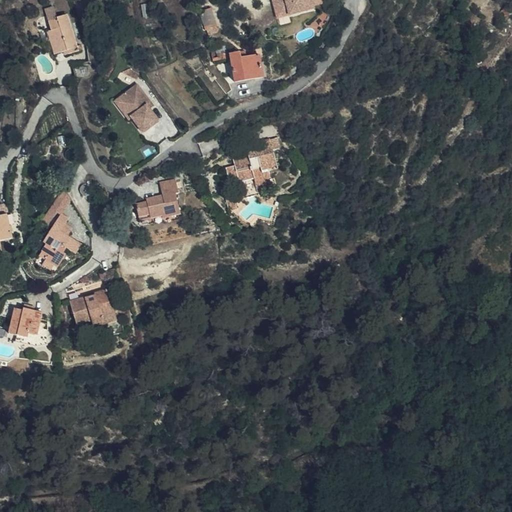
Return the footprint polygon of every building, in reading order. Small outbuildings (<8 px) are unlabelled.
[(276,0),(272,0),(278,19),(290,16),(288,11),(280,13),(276,0)] [(276,0),(280,13),(288,11),(290,16),(314,9),(314,6),(324,4),(322,0),(276,0)] [(511,12),(511,11),(507,7),(503,11),(508,16),(511,12)] [(212,9),(200,13),(206,31),(218,28),(212,9)] [(76,44),(68,15),(57,18),(58,20),(49,23),(52,32),(48,33),(55,56),(68,52),(69,55),(82,51),(79,43),(76,44)] [(228,59),(227,52),(220,53),(221,58),(213,59),(213,62),(228,59)] [(262,78),(259,56),(246,58),(245,52),(230,56),(235,83),(262,78)] [(217,81),(199,58),(190,65),(208,89),(217,81)] [(88,63),(73,66),(76,80),(91,77),(90,75),(100,72),(98,62),(88,64),(88,63)] [(137,87),(120,99),(133,117),(130,119),(131,120),(142,135),(158,123),(149,112),(146,107),(150,105),(137,87)] [(222,98),(215,90),(210,94),(216,102),(222,98)] [(120,99),(114,104),(128,123),(131,120),(130,119),(133,117),(120,99)] [(270,140),(257,144),(259,149),(249,152),(250,154),(235,158),(237,166),(227,169),(230,180),(239,177),(241,183),(256,178),(254,170),(262,168),(263,171),(270,169),(278,167),(270,140)] [(259,149),(257,144),(247,146),(249,152),(259,149)] [(274,185),(270,169),(263,171),(262,168),(254,170),(256,178),(260,190),(274,185)] [(163,203),(178,201),(180,201),(179,189),(162,190),(163,203)] [(62,214),(72,197),(61,191),(44,221),(50,224),(57,211),(62,214)] [(239,210),(235,197),(227,199),(231,213),(239,210)] [(180,223),(178,201),(163,203),(147,205),(147,208),(136,209),(138,221),(149,219),(149,224),(162,222),(162,225),(180,223)] [(8,216),(13,215),(10,204),(0,206),(0,208),(2,217),(8,216)] [(50,245),(45,253),(50,257),(47,262),(57,268),(60,269),(68,256),(65,255),(69,249),(78,255),(84,245),(70,237),(74,231),(66,227),(71,220),(62,215),(46,243),(50,245)] [(8,216),(2,217),(0,217),(0,247),(2,247),(2,244),(14,241),(8,216)] [(50,257),(45,253),(42,259),(47,262),(50,257)] [(57,268),(47,262),(44,267),(54,274),(57,268)] [(110,290),(97,294),(98,298),(87,300),(86,299),(72,303),(79,328),(93,325),(94,328),(118,322),(110,290)] [(40,339),(45,315),(26,311),(25,313),(16,311),(10,336),(29,341),(30,337),(40,339)]
